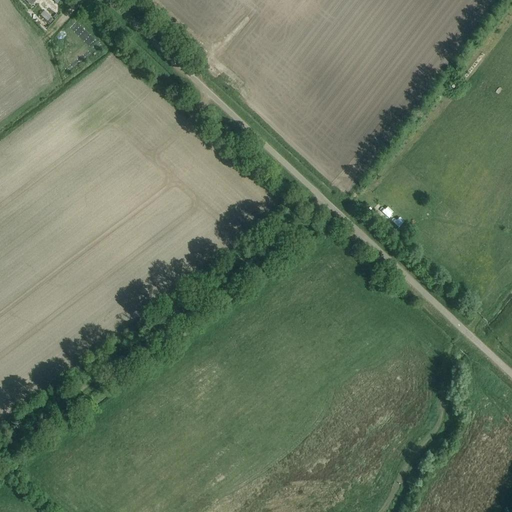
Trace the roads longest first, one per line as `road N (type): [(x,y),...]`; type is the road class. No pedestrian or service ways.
road 1 (unclassified): [(511,375),(109,0)]
road 2 (track): [(325,201),(0,452)]
